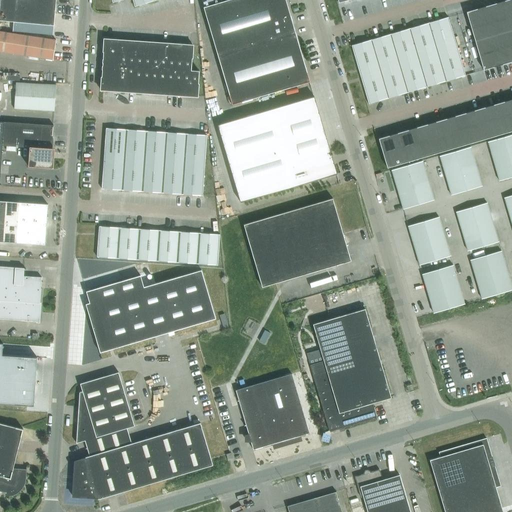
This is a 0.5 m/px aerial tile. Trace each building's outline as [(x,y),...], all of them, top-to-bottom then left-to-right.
[(0,0),(0,20),(54,25),(55,0),(0,0)] [(285,0),(227,0),(203,7),(218,56),(232,105),(310,82),(295,33),(285,0)] [(511,21),(506,1),(487,6),(495,35),(511,29),(511,21)] [(487,6),(468,12),(476,41),(495,35),(487,6)] [(429,23),(437,52),(457,46),(448,17),(429,23)] [(429,23),(410,28),(418,58),(437,52),(429,23)] [(410,28),(390,34),(399,63),(418,58),(410,28)] [(511,29),(495,35),(504,64),(511,61),(511,29)] [(56,40),(0,31),(0,51),(53,60),(56,40)] [(390,34),(371,40),(379,69),(399,63),(390,34)] [(495,35),(476,41),(484,69),(504,64),(495,35)] [(104,39),(102,64),(118,65),(120,40),(104,39)] [(118,65),(135,67),(136,41),(120,40),(118,65)] [(371,40),(351,45),(360,75),(379,69),(371,40)] [(135,67),(151,68),(152,42),(136,41),(135,67)] [(151,68),(167,69),(169,43),(152,42),(151,68)] [(183,70),(191,71),(191,70),(193,46),(193,45),(185,44),(169,43),(167,69),(183,70)] [(437,52),(446,81),(465,75),(457,46),(437,52)] [(418,58),(427,87),(446,81),(437,52),(418,58)] [(399,63),(407,92),(427,87),(418,58),(399,63)] [(379,69),(388,98),(407,92),(399,63),(379,69)] [(102,64),(101,90),(117,91),(118,65),(102,64)] [(117,91),(133,92),(135,67),(118,65),(117,91)] [(151,68),(135,67),(133,92),(149,93),(151,68)] [(151,68),(149,93),(165,94),(167,69),(151,68)] [(183,70),(167,69),(165,94),(181,95),(183,70)] [(360,75),(369,104),(388,98),(379,69),(360,75)] [(183,70),(181,95),(197,97),(198,95),(197,95),(199,71),(191,70),(191,71),(183,70)] [(54,111),(56,85),(16,82),(14,109),(54,111)] [(331,155),(332,155),(332,154),(331,154),(314,97),(218,125),(241,203),(337,174),(334,164),(331,155)] [(283,99),(270,101),(271,108),(284,106),(283,99)] [(511,99),(494,105),(503,134),(511,131),(511,99)] [(494,105),(475,111),(483,140),(503,134),(494,105)] [(475,111),(456,116),(464,145),(483,140),(475,111)] [(456,116),(437,122),(445,151),(464,145),(456,116)] [(0,121),(0,175),(2,146),(29,147),(28,166),(53,168),(55,148),(52,148),(53,125),(0,121)] [(437,122),(417,128),(426,157),(445,151),(437,122)] [(126,129),(106,128),(104,158),(124,160),(126,129)] [(417,128),(398,133),(407,162),(426,157),(417,128)] [(146,131),(126,129),(124,160),(144,161),(146,131)] [(144,161),(164,162),(166,132),(146,131),(144,161)] [(186,134),(166,132),(164,162),(184,164),(186,134)] [(398,133),(379,139),(387,168),(407,162),(398,133)] [(205,165),(207,135),(186,134),(184,164),(205,165)] [(511,145),(511,134),(503,137),(506,147),(511,145)] [(488,142),(491,152),(506,147),(503,137),(488,142)] [(455,151),(458,161),(473,157),(471,147),(455,151)] [(509,157),(506,147),(491,152),(494,161),(509,157)] [(440,156),(443,166),(458,161),(455,151),(440,156)] [(458,161),(461,171),(476,166),(473,157),(458,161)] [(511,166),(509,157),(494,161),(496,171),(511,166)] [(124,160),(104,158),(102,189),(122,190),(124,160)] [(144,161),(124,160),(122,190),(142,191),(144,161)] [(164,162),(144,161),(142,191),(162,193),(164,162)] [(407,165),(410,175),(425,171),(422,161),(407,165)] [(461,171),(458,161),(443,166),(445,175),(461,171)] [(184,164),(164,162),(162,193),(182,194),(184,164)] [(182,194),(202,196),(205,165),(184,164),(182,194)] [(392,170),(394,180),(410,175),(407,165),(392,170)] [(461,171),(464,180),(479,176),(476,166),(461,171)] [(511,167),(511,166),(496,171),(499,181),(511,177),(511,167)] [(410,175),(413,185),(428,180),(425,171),(410,175)] [(464,180),(461,171),(445,175),(448,185),(464,180)] [(410,175),(394,180),(397,190),(413,185),(410,175)] [(479,176),(464,180),(467,190),(482,186),(479,176)] [(428,180),(413,185),(416,195),(431,190),(428,180)] [(448,185),(451,195),(467,190),(464,180),(448,185)] [(400,199),(416,195),(413,185),(397,190),(400,199)] [(434,200),(431,190),(416,195),(418,205),(434,200)] [(403,209),(418,205),(416,195),(400,199),(403,209)] [(278,282),(351,261),(343,234),(332,198),(243,224),(262,287),(278,282)] [(4,222),(18,222),(19,202),(5,201),(4,222)] [(19,202),(18,222),(32,223),(33,203),(19,202)] [(33,203),(32,223),(46,224),(48,204),(33,203)] [(474,217),(490,212),(487,203),(471,207),(474,217)] [(456,212),(459,222),(474,217),(471,207),(456,212)] [(474,217),(477,227),(493,222),(490,212),(474,217)] [(423,221),(426,231),(442,227),(439,217),(423,221)] [(462,231),(477,227),(474,217),(459,222),(462,231)] [(423,221),(408,226),(411,236),(426,231),(423,221)] [(17,243),(18,222),(4,222),(3,242),(17,243)] [(31,244),(32,223),(18,222),(17,243),(31,244)] [(477,227),(480,236),(496,232),(493,222),(477,227)] [(46,224),(32,223),(31,244),(45,245),(46,224)] [(97,257),(117,258),(119,227),(99,226),(97,257)] [(119,227),(117,258),(137,259),(139,229),(119,227)] [(442,227),(426,231),(429,241),(445,236),(442,227)] [(465,241),(480,236),(477,227),(462,231),(465,241)] [(139,229),(137,259),(157,261),(159,230),(139,229)] [(159,230),(157,261),(177,262),(179,231),(159,230)] [(179,231),(177,262),(197,264),(199,233),(179,231)] [(429,241),(426,231),(411,236),(414,245),(429,241)] [(496,232),(480,236),(483,246),(498,242),(496,232)] [(199,233),(197,264),(218,265),(220,234),(199,233)] [(445,236),(429,241),(432,250),(447,246),(445,236)] [(468,251),(483,246),(480,236),(465,241),(468,251)] [(417,255),(432,250),(429,241),(414,245),(417,255)] [(447,246),(432,250),(435,260),(450,256),(447,246)] [(419,265),(435,260),(432,250),(417,255),(419,265)] [(501,251),(486,255),(489,265),(504,261),(501,251)] [(486,255),(470,260),(473,270),(489,265),(486,255)] [(504,261),(489,265),(492,275),(507,270),(504,261)] [(453,265),(438,269),(441,279),(456,275),(453,265)] [(492,275),(489,265),(473,270),(476,279),(492,275)] [(0,318),(38,322),(41,277),(24,276),(24,268),(0,266),(0,318)] [(438,269),(422,274),(425,284),(441,279),(438,269)] [(85,304),(86,306),(100,352),(216,318),(201,270),(144,287),(140,275),(86,291),(89,303),(85,304)] [(507,270),(492,275),(494,284),(510,280),(507,270)] [(456,275),(441,279),(443,289),(459,284),(456,275)] [(492,275),(476,279),(479,289),(494,284),(492,275)] [(441,279),(425,284),(428,293),(443,289),(441,279)] [(511,287),(510,280),(494,284),(497,294),(511,289),(511,287)] [(459,284),(443,289),(446,298),(461,294),(459,284)] [(482,299),(497,294),(494,284),(479,289),(482,299)] [(428,293),(431,303),(446,298),(443,289),(428,293)] [(461,294),(446,298),(449,308),(464,304),(461,294)] [(446,298),(431,303),(434,313),(449,308),(446,298)] [(323,361),(310,365),(313,375),(329,431),(339,428),(343,427),(344,426),(376,417),(372,403),(391,398),(391,397),(365,309),(313,324),(320,349),(323,361)] [(0,343),(0,403),(34,406),(37,357),(2,354),(3,343),(0,343)] [(79,392),(78,414),(76,443),(85,440),(87,448),(129,436),(127,428),(134,426),(118,372),(80,383),(82,391),(79,392)] [(298,436),(309,433),(291,373),(246,387),(236,390),(253,449),(274,443),(275,447),(299,439),(298,436)] [(23,429),(22,429),(0,423),(0,491),(3,492),(4,492),(5,492),(7,492),(9,492),(10,492),(11,492),(12,495),(10,496),(9,496),(10,496),(12,496),(13,495),(15,495),(17,494),(18,493),(19,492),(21,491),(21,490),(22,488),(23,487),(24,486),(25,484),(25,483),(25,482),(26,480),(26,478),(26,477),(27,466),(26,466),(26,469),(13,468),(23,429)] [(98,499),(114,494),(213,465),(200,423),(131,443),(129,436),(87,448),(89,456),(85,457),(85,458),(75,461),(72,496),(97,498),(98,499)] [(485,449),(489,448),(486,438),(439,452),(440,457),(429,460),(444,511),(503,511),(495,485),(485,449)] [(367,511),(410,511),(399,474),(382,479),(379,469),(355,476),(361,497),(363,496),(367,511)] [(287,506),(288,511),(342,511),(336,491),(287,506)]
